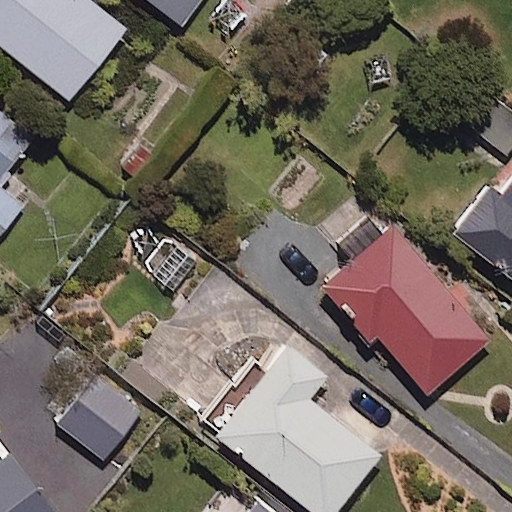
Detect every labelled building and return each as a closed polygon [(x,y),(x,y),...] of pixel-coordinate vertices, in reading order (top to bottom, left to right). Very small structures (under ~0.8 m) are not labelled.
[(124,29),(87,0),(0,0),(0,51),(65,103),(124,29)] [(199,0),(138,0),(178,29),(199,0)] [(511,143),(511,115),(474,90),(453,120),(505,155),(511,143)] [(0,233),(20,207),(0,191),(0,182),(32,140),(0,114),(0,233)] [(511,178),(501,170),(449,236),(509,283),(511,279),(511,178)] [(388,229),(379,236),(365,220),(332,248),(347,265),(318,290),(365,344),(372,338),(423,396),(502,327),(480,303),(465,316),(388,229)] [(196,262),(171,242),(146,273),(171,294),(196,262)] [(322,379),(282,348),(211,438),(304,511),(333,511),(376,459),(304,402),(322,379)] [(141,411),(92,374),(53,425),(102,462),(141,411)] [(0,511),(46,511),(0,449),(0,511)]
